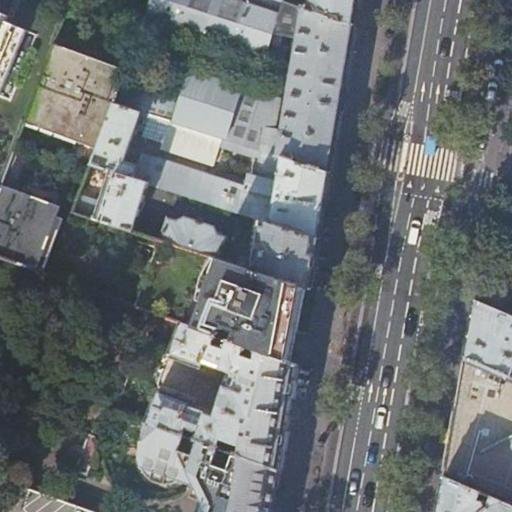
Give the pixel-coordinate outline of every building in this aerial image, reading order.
[(0,0),(0,190),(2,184),(28,116),(55,43),(70,0),(0,0)] [(298,44),(283,130),(277,128),(278,120),(280,120),(284,98),(191,71),(183,103),(129,86),(120,107),(223,139),(253,148),(332,172),(344,100),(357,26),(284,0),(152,0),(147,15),(266,54),(269,44),(282,49),(286,40),(298,44)] [(284,0),(357,26),(361,0),(284,0)] [(127,71),(55,43),(28,116),(100,144),(114,105),(127,71)] [(250,177),(247,187),(142,154),(138,165),(124,161),(136,126),(146,130),(144,136),(162,143),(161,148),(215,166),(223,139),(120,107),(114,105),(100,144),(92,165),(110,171),(149,183),(268,221),(321,238),(327,200),(332,172),(253,148),(251,157),(261,160),(258,179),(250,177)] [(133,232),(149,183),(110,171),(98,209),(79,202),(74,213),(133,232)] [(2,184),(0,190),(0,256),(37,270),(38,271),(61,208),(2,184)] [(159,240),(161,241),(306,287),(312,289),(319,248),(321,238),(268,221),(265,235),(242,231),(238,247),(227,243),(228,238),(216,235),(214,226),(184,216),(177,221),(167,218),(159,240)] [(306,287),(161,241),(138,307),(152,312),(162,316),(184,323),(220,337),(233,341),(292,363),(294,351),(296,339),(306,287)] [(511,316),(477,301),(471,330),(466,358),(509,377),(511,368),(511,316)] [(155,334),(162,316),(152,312),(145,331),(155,334)] [(217,346),(220,337),(184,323),(172,358),(204,370),(207,363),(233,373),(222,399),(222,405),(217,416),(191,407),(193,401),(161,389),(148,422),(282,470),(293,404),(300,365),(292,363),(233,341),(229,350),(217,346)] [(511,378),(509,377),(466,358),(455,419),(445,477),(481,493),(492,498),(511,507),(511,378)] [(180,481),(203,489),(202,494),(198,511),(275,511),(282,470),(148,422),(147,422),(146,430),(143,455),(143,463),(146,471),(150,477),(157,482),(162,484),(168,485),(173,485),(179,483),(180,481)] [(97,511),(0,477),(0,511),(97,511)] [(478,502),(481,493),(445,477),(438,511),(511,511),(511,507),(492,498),(489,507),(484,511),(484,507),(482,505),(481,503),(478,502)]
